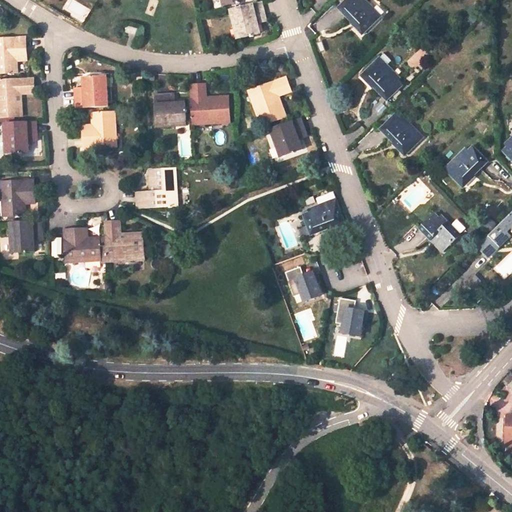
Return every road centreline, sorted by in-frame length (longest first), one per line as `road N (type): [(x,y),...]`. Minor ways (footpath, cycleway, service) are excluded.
road 1 (secondary): [(383,401),(306,377),(116,370),(0,342)]
road 2 (residential): [(407,331),(293,44)]
road 3 (residential): [(293,44),(238,60),(145,61),(52,25)]
road 4 (residential): [(52,25),(61,170),(66,189),(90,188)]
road 5 (unclassified): [(383,401),(299,443),(250,511)]
road 6 (track): [(400,511),(413,463),(383,401)]
